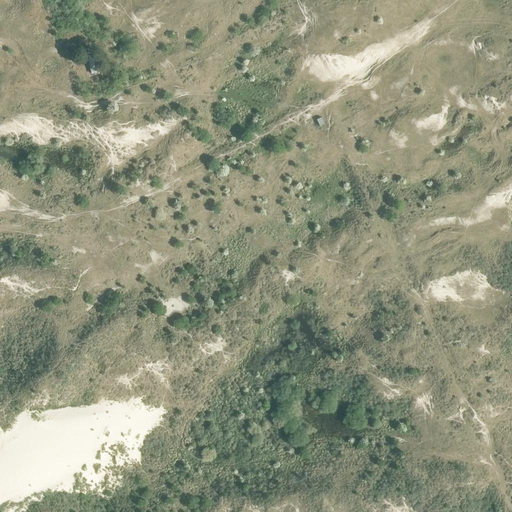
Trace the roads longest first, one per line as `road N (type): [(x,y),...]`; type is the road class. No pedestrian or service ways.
road 1 (track): [(102,215),(154,237),(201,236),(220,213),(265,193),(281,169),(339,159),(376,204),(461,399),(486,432),(510,511)]
road 2 (track): [(449,0),(303,112),(102,215),(56,219),(0,206)]
